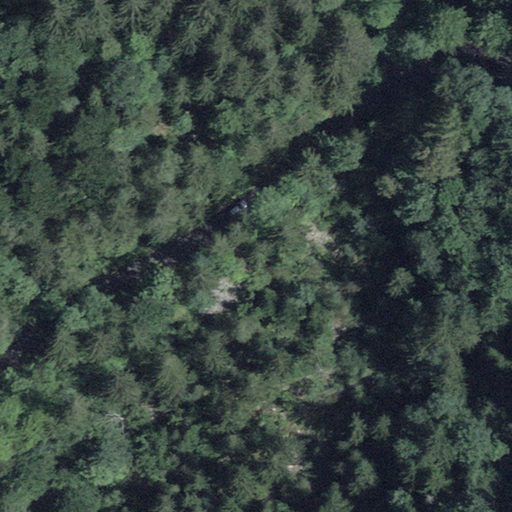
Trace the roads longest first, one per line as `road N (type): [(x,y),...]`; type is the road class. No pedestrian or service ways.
road 1 (unclassified): [(0,377),(58,314),(224,223),(409,71),(449,59),(511,57)]
road 2 (track): [(0,172),(153,44),(190,0)]
